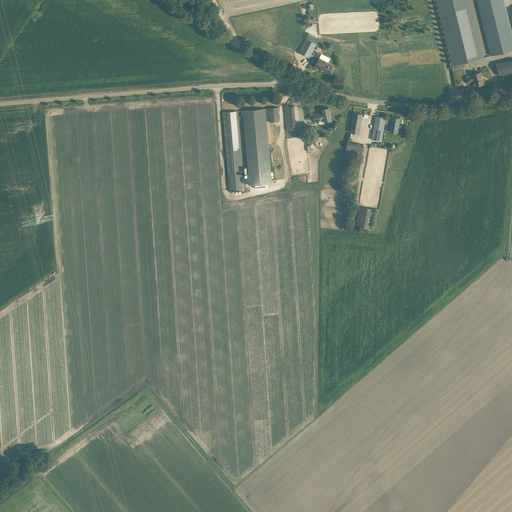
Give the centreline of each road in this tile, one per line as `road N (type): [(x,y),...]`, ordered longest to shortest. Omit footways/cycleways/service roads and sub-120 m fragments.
road 1 (unclassified): [(0,104),(282,83)]
road 2 (residential): [(282,83),(420,105),(511,93)]
road 3 (unclassified): [(282,83),(278,71),(156,0)]
